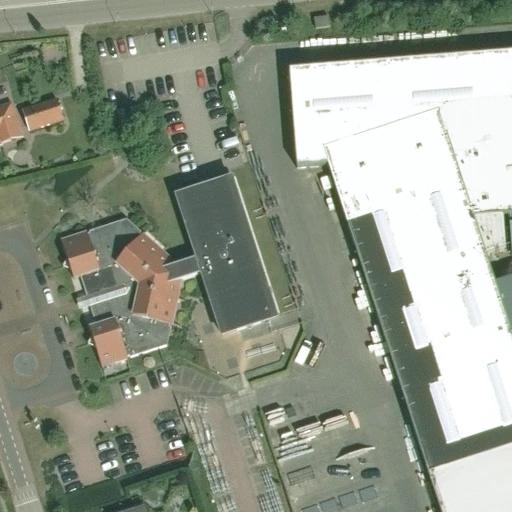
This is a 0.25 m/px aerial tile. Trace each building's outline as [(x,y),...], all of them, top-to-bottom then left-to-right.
[(296,170),(328,168),(428,476),(439,511),(511,511),(511,338),(486,258),(505,251),(499,219),(511,217),(511,54),(289,72),(296,170)] [(29,134),(63,123),(57,102),(22,113),(29,134)] [(21,140),(17,127),(9,105),(0,108),(0,149),(2,149),(1,147),(21,140)] [(127,361),(127,359),(130,358),(130,360),(167,348),(171,330),(170,329),(170,327),(172,327),(181,282),(202,275),(222,337),(276,320),(231,181),(176,198),(197,260),(176,267),(143,237),(142,238),(139,236),(141,235),(126,222),(90,233),(90,235),(88,236),(87,234),(61,242),(73,281),(81,279),(87,299),(80,301),(83,310),(90,308),(97,328),(89,331),(102,369),(127,361)] [(505,294),(511,291),(511,269),(498,274),(505,294)] [(273,428),(342,408),(333,378),(264,398),(273,428)] [(281,454),(316,442),(311,428),(276,440),(281,454)] [(321,457),(352,446),(347,432),(316,444),(321,457)] [(365,469),(382,464),(378,450),(361,455),(365,469)] [(290,480),(293,491),(363,473),(359,457),(322,467),(324,471),(290,480)] [(368,471),(373,485),(389,479),(384,465),(368,471)] [(315,494),(314,491),(295,497),(300,511),(370,488),(365,473),(329,485),(330,489),(315,494)] [(373,499),(377,511),(379,511),(395,506),(390,493),(373,499)]
